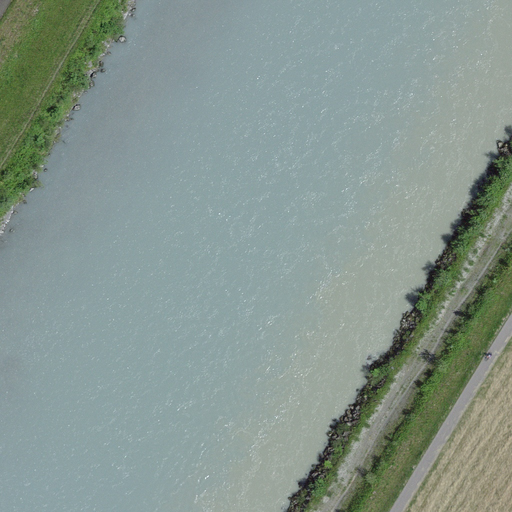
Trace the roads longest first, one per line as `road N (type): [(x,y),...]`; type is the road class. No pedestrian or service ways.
road 1 (track): [(511,226),(333,511)]
road 2 (track): [(401,511),(511,332)]
